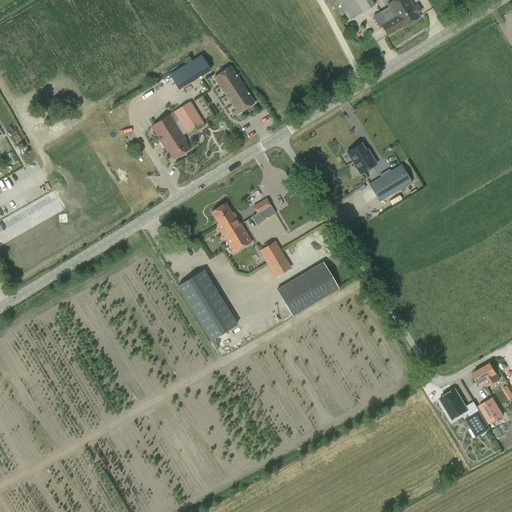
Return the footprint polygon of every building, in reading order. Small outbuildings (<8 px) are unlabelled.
[(373,5),(370,0),(336,0),(349,20),(373,5)] [(392,0),(386,4),(388,7),(391,5),(392,6),(394,5),(396,9),(395,9),(397,11),(396,12),(398,14),(399,13),(400,15),(398,16),(404,26),(419,16),(417,12),(420,10),(416,4),(413,6),(408,0),(392,0)] [(379,29),(382,27),(387,35),(401,26),(401,27),(404,26),(398,16),(400,15),(399,13),(398,14),(396,12),(397,11),(395,9),(396,9),(394,5),(392,6),(391,5),(388,7),(372,17),(379,29)] [(201,56),(170,74),(178,89),(210,70),(201,56)] [(213,77),(238,114),(256,102),(231,65),(213,77)] [(62,104),(58,97),(44,106),(48,113),(62,104)] [(199,128),(204,125),(189,102),(151,127),(167,153),(169,152),(174,159),(189,149),(184,142),(186,141),(175,123),(179,120),(188,135),(199,128)] [(368,154),(361,143),(346,153),(360,174),(376,164),(369,153),(368,154)] [(411,181),(401,165),(369,185),(378,200),(411,181)] [(266,199),(256,205),(260,211),(270,206),(266,199)] [(217,224),(223,234),(240,224),(233,212),(231,213),(225,203),(211,212),(218,223),(217,224)] [(240,224),(223,234),(233,252),(251,242),(240,224)] [(275,276),(290,267),(275,241),(259,250),(275,276)] [(323,262),(277,289),(292,315),(338,288),(323,262)] [(237,323),(204,270),(178,286),(211,339),(237,323)] [(499,379),(490,364),(472,374),(478,384),(483,381),(485,387),(499,379)] [(443,394),(452,388),(449,383),(440,390),(443,394)] [(441,399),(453,420),(469,410),(457,390),(441,399)] [(503,416),(492,398),(478,407),(488,425),(503,416)] [(466,419),(476,437),(490,430),(480,412),(466,419)]
